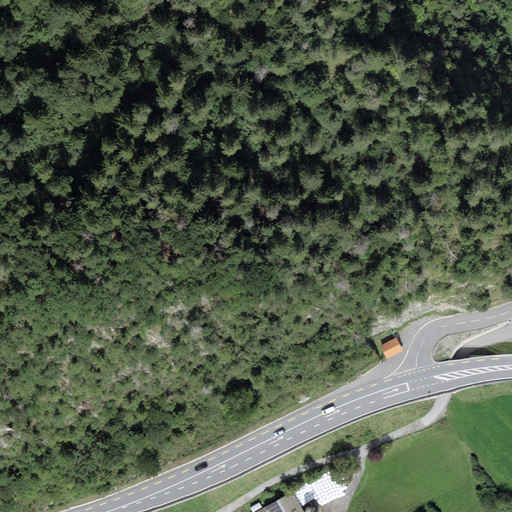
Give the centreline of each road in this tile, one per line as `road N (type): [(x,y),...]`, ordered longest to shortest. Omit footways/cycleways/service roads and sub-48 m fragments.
road 1 (track): [(223,511),(281,475),(429,417),(460,356),(511,331)]
road 2 (primary): [(418,383),(108,511)]
road 3 (unclassified): [(511,310),(432,332),(417,354),(418,383)]
